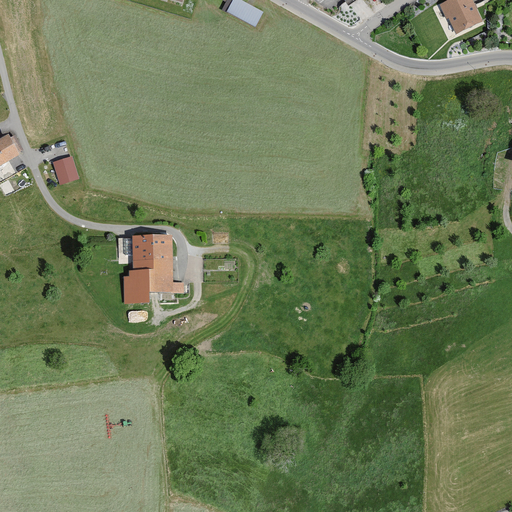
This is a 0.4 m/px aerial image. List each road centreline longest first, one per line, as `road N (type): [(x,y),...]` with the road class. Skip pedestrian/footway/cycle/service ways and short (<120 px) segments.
road 1 (residential): [(0,63),(48,205),(84,226),(172,234),(191,272)]
road 2 (unclassified): [(511,56),(410,65),(353,36)]
